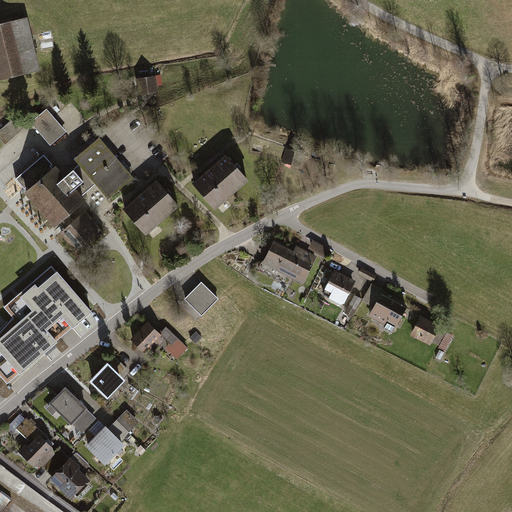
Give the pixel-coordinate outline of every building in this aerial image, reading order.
[(26,18),(0,24),(0,81),(39,72),(26,18)] [(157,91),(155,76),(153,76),(136,78),(137,94),(157,91)] [(50,144),(65,131),(46,108),(31,121),(50,144)] [(0,145),(1,147),(23,129),(15,120),(0,131),(0,145)] [(83,215),(76,220),(72,216),(70,213),(84,201),(80,197),(88,189),(96,183),(109,199),(134,178),(100,138),(74,160),(79,165),(65,177),(55,166),(54,167),(44,156),(15,180),(54,226),(62,220),(64,222),(68,227),(61,233),(81,257),(103,239),(83,215)] [(286,148),(282,163),(301,168),(305,153),(286,148)] [(200,180),(195,184),(215,206),(247,177),(226,155),(200,180)] [(178,203),(158,180),(129,206),(125,210),(144,232),(178,203)] [(312,241),(307,248),(325,258),(329,251),(312,241)] [(273,242),(262,263),(301,284),(315,257),(295,247),(292,252),(273,242)] [(18,292),(58,339),(92,309),(57,268),(55,269),(51,264),(18,292)] [(361,266),(356,274),(371,282),(376,275),(361,266)] [(357,281),(334,269),(322,294),(344,305),(357,281)] [(219,297),(202,281),(185,298),(202,314),(219,297)] [(363,302),(373,308),(381,292),(371,287),(363,302)] [(54,342),(58,339),(18,292),(4,304),(13,315),(0,329),(0,371),(8,380),(43,350),(47,354),(57,346),(54,342)] [(407,306),(381,292),(373,308),(368,316),(374,319),(373,322),(393,332),(407,306)] [(344,314),(351,317),(360,299),(354,295),(344,314)] [(439,326),(421,317),(410,336),(428,346),(439,326)] [(159,334),(147,323),(129,341),(143,354),(149,347),(154,352),(160,346),(176,362),(188,349),(166,328),(159,334)] [(196,331),(190,337),(196,343),(203,338),(196,331)] [(446,352),(454,337),(441,331),(434,345),(446,352)] [(110,363),(107,360),(89,380),(108,397),(126,378),(121,373),(127,368),(115,357),(110,363)] [(129,384),(123,393),(133,400),(139,391),(129,384)] [(96,420),(64,388),(47,406),(48,407),(45,411),(52,418),(55,414),(69,427),(71,425),(81,435),(96,420)] [(107,431),(119,444),(139,424),(126,412),(107,431)] [(24,444),(17,450),(31,464),(35,459),(42,466),(56,452),(38,435),(41,431),(26,417),(16,428),(30,442),(26,446),(24,444)] [(107,431),(104,428),(85,448),(102,465),(122,446),(119,444),(107,431)] [(76,455),(71,459),(80,468),(77,471),(82,476),(89,468),(76,455)] [(69,501),(88,482),(82,476),(77,471),(80,468),(71,459),(49,481),(69,501)]
